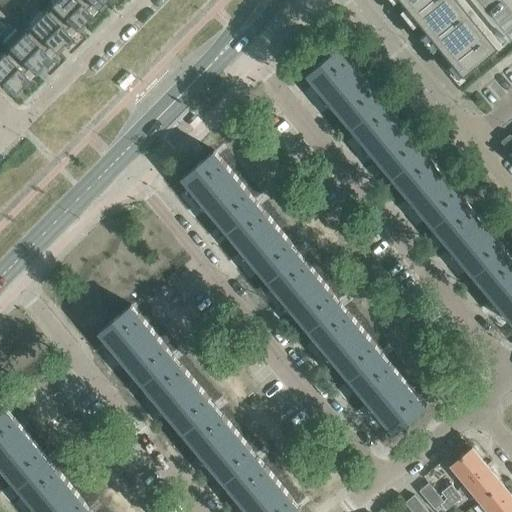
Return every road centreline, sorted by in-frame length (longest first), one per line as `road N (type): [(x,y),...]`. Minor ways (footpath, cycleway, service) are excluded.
road 1 (residential): [(511,376),(240,40)]
road 2 (residential): [(110,168),(379,482)]
road 3 (residential): [(201,511),(0,269)]
road 4 (residential): [(0,142),(146,0)]
road 5 (secondary): [(110,168),(240,40)]
road 6 (residential): [(477,133),(361,0)]
road 7 (secondary): [(0,266),(110,168)]
